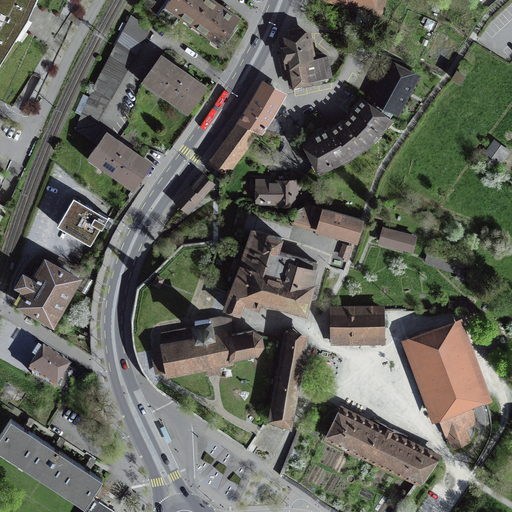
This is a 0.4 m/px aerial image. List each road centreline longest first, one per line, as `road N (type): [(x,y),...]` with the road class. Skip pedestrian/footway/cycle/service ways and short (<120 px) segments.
road 1 (secondary): [(176,502),(117,366),(113,305),(132,241),(238,86),(281,0)]
road 2 (track): [(470,475),(503,420),(470,317),(456,312),(396,334)]
